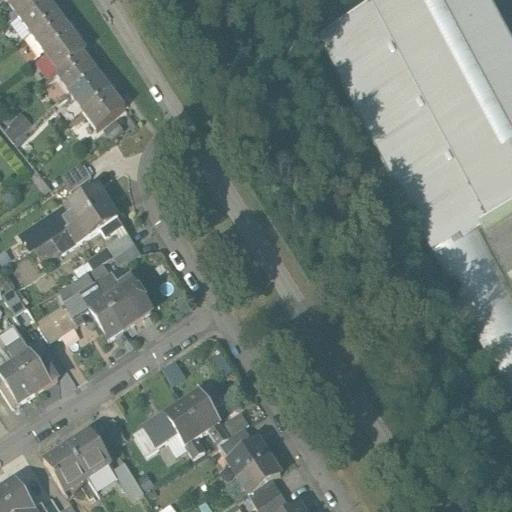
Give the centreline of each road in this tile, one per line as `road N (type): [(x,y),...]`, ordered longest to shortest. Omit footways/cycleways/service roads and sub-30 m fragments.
road 1 (residential): [(434,511),(183,115)]
road 2 (residential): [(0,450),(217,310)]
road 3 (residential): [(217,310),(342,511)]
road 4 (residential): [(217,310),(147,195),(148,158),(183,115)]
road 5 (residential): [(183,115),(108,0)]
